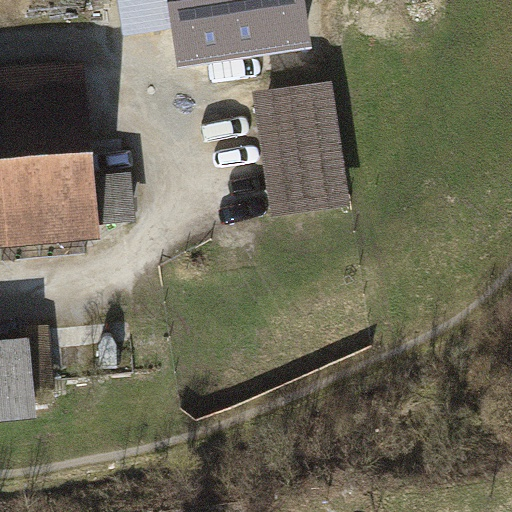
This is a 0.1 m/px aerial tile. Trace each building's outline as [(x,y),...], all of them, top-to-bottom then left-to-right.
[(122,0),(128,32),(179,23),(186,59),(304,39),(297,0),(122,0)] [(84,67),(0,75),(0,253),(101,243),(99,229),(95,182),(84,67)] [(332,88),(256,99),(275,221),(351,209),(332,88)] [(133,179),(95,182),(99,229),(137,225),(133,179)] [(28,331),(30,343),(36,395),(58,392),(50,328),(28,331)] [(30,343),(0,346),(0,425),(39,422),(36,395),(30,343)]
